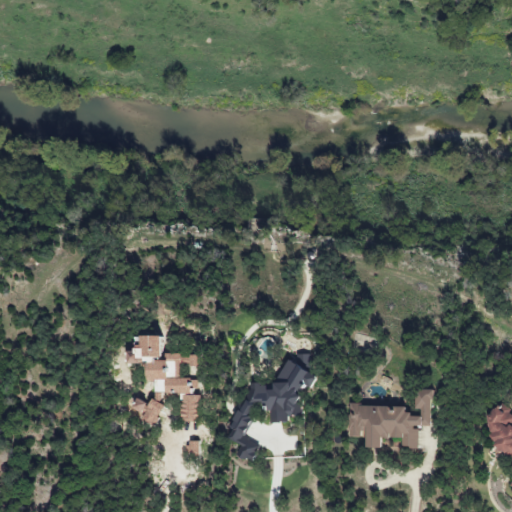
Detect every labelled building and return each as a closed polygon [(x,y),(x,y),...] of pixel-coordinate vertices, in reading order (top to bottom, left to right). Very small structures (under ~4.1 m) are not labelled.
[(198,379),(180,379),(181,365),(198,365),(198,354),(169,354),(169,359),(160,359),(161,334),(140,334),(140,348),(135,347),(135,358),(145,358),(145,382),(154,382),(154,393),(180,393),(180,420),(198,420),(198,379)] [(271,388),(264,385),(251,382),(247,401),(242,400),(228,427),(232,429),(228,438),(239,444),(237,455),(242,457),(251,459),(259,445),(242,436),(248,425),(253,400),(263,403),(262,409),(271,413),(269,419),(286,423),(290,415),(297,416),(303,405),(295,401),(297,390),(301,383),(310,387),(316,375),(287,360),(271,388)] [(349,405),(349,435),(365,436),(365,447),(381,447),(381,437),(401,437),(401,447),(418,447),(418,426),(431,426),(431,389),(415,389),(415,413),(405,413),(405,405),(349,405)] [(163,405),(150,398),(146,406),(136,401),(130,412),(154,424),(163,405)] [(511,456),(511,480),(508,488),(511,490),(511,412),(506,409),(504,412),(495,407),(482,430),(497,438),(492,445),(511,456)]
